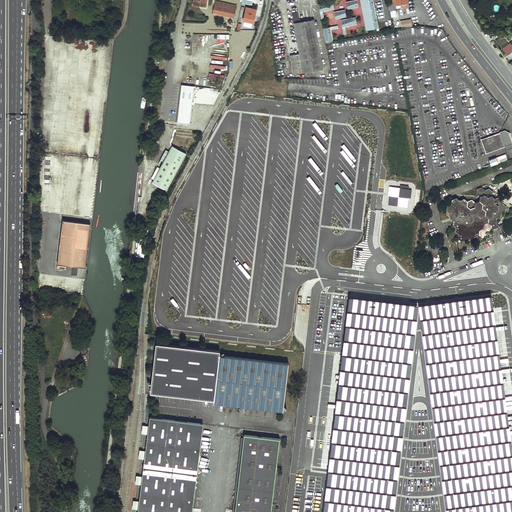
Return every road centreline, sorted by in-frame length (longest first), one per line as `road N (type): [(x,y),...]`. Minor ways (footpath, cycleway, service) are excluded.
road 1 (motorway): [(15,511),(15,0)]
road 2 (unknown): [(311,1),(328,64),(322,72),(295,68),(288,12),(301,2)]
road 3 (primary): [(440,0),(511,98)]
